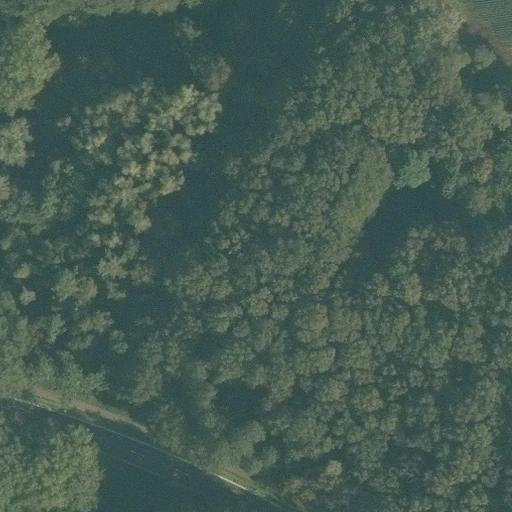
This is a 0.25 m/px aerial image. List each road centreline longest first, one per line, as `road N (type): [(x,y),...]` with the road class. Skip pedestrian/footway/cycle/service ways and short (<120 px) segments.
road 1 (track): [(77,430),(346,13)]
road 2 (tertiary): [(0,408),(77,430),(246,511)]
